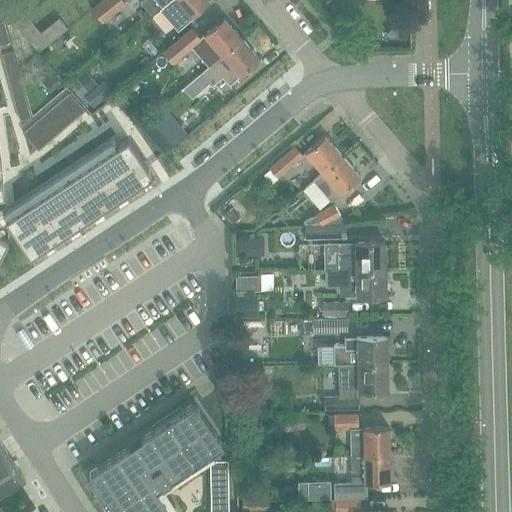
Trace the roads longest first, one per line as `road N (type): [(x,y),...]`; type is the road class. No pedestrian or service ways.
road 1 (secondary): [(485,74),(497,511)]
road 2 (residential): [(0,311),(184,193),(304,91),(329,81)]
road 3 (residential): [(433,196),(443,511)]
road 4 (residential): [(329,81),(485,74)]
road 5 (residential): [(433,196),(329,81)]
road 6 (residential): [(68,511),(0,399)]
